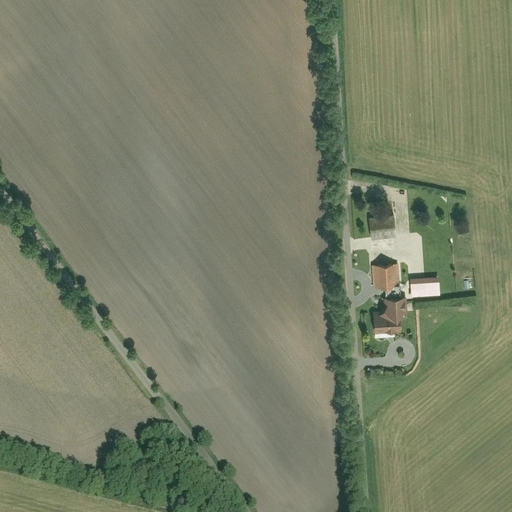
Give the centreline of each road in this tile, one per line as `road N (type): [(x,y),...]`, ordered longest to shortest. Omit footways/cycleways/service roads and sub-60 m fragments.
road 1 (residential): [(336,0),(367,511)]
road 2 (residential): [(247,511),(0,182)]
